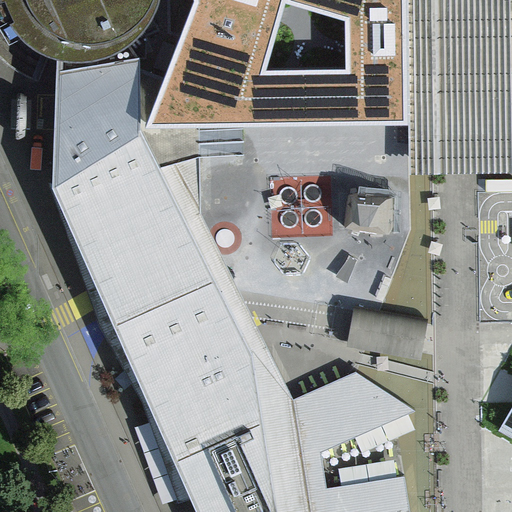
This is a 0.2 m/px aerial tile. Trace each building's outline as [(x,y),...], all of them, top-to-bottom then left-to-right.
[(0,0),(0,30),(5,37),(14,48),(25,56),(36,64),(49,69),(63,72),(73,73),(89,73),(99,71),(112,68),(123,62),(129,59),(142,53),(157,36),(161,30),(167,20),(171,9),(172,0),(0,0)] [(144,133),(202,132),(267,129),(416,130),(414,0),(194,0),(195,2),(144,133)] [(511,0),(414,0),(416,130),(416,154),(417,169),(431,168),(455,168),(511,167),(511,0)] [(73,73),(63,72),(55,209),(81,272),(111,263),(121,288),(158,379),(137,389),(179,503),(200,499),(206,511),(411,511),(405,479),(326,491),(323,451),(389,422),(417,409),(357,373),(293,400),(259,332),(244,334),(225,291),(199,224),(202,132),(144,133),(142,53),(129,59),(123,62),(112,68),(99,71),(89,73),(73,73)] [(353,185),(350,226),(392,228),(395,188),(353,185)] [(511,407),(499,431),(511,438),(511,407)]
